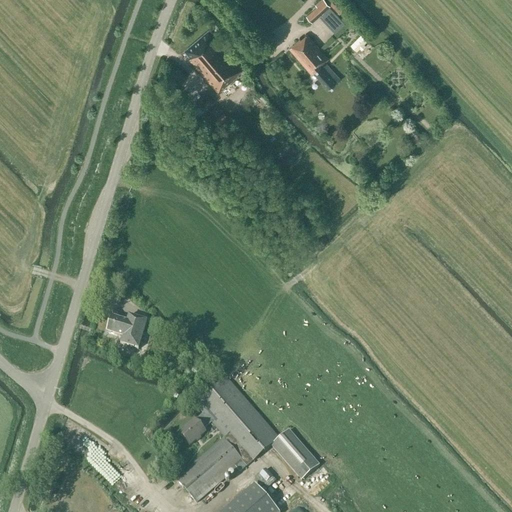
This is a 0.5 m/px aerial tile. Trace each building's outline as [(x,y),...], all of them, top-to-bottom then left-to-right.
[(306,17),(312,23),(330,7),(323,0),(321,0),(315,6),(317,8),(306,17)] [(192,63),(218,93),(239,75),(237,74),(245,67),(225,45),(227,44),(222,38),(219,41),(209,29),(184,51),(194,62),(192,63)] [(351,42),(358,49),(369,38),(362,31),(351,42)] [(341,80),(326,63),(329,60),(307,35),(301,40),(300,40),(289,49),(312,75),(314,73),(329,91),(341,80)] [(120,345),(137,350),(146,322),(127,317),(126,323),(111,319),(107,333),(122,338),(120,345)] [(184,429),(185,430),(178,435),(188,447),(205,433),(203,431),(211,424),(224,438),(175,480),(195,504),(242,464),(246,468),(253,462),(278,440),(226,379),(195,406),(203,415),(195,421),(194,420),(184,429)] [(275,481),(266,471),(254,480),(261,488),(263,486),(266,489),(275,481)] [(144,511),(149,511),(152,509),(124,483),(119,489),(144,511)] [(277,511),(254,485),(222,511),(277,511)]
